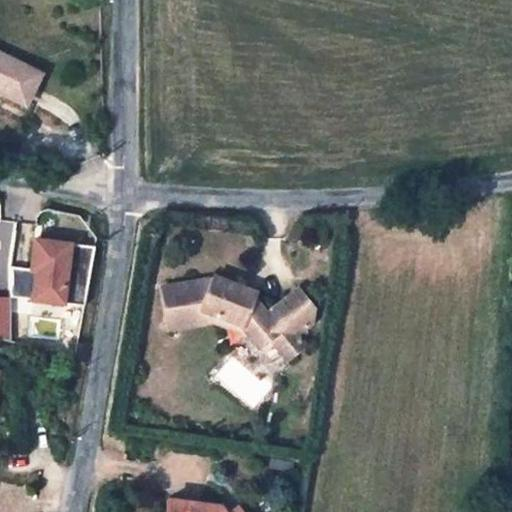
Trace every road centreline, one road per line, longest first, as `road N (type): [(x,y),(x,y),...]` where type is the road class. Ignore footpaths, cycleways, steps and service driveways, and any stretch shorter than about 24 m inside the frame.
road 1 (unclassified): [(120,196),(322,204),(511,179)]
road 2 (residential): [(120,196),(70,511)]
road 3 (residential): [(127,0),(120,196)]
road 4 (unclassified): [(0,177),(120,196)]
